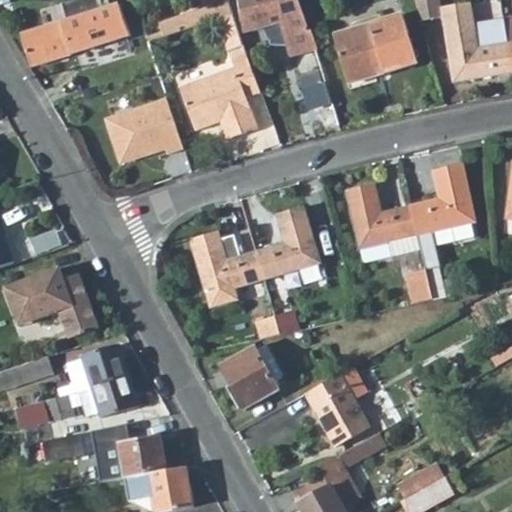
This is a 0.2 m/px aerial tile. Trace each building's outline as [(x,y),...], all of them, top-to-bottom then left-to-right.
[(40,55),(42,63),(131,37),(120,4),(109,7),(107,0),(85,0),(89,15),(23,35),(30,58),(40,55)] [(242,0),(246,20),(248,27),(249,32),(250,33),(280,24),(290,57),(301,54),(323,130),(338,126),(312,39),(299,0),(242,0)] [(446,18),(455,83),(511,74),(511,64),(509,45),(505,20),(476,25),(473,4),(444,8),(443,0),(414,0),(421,22),(446,18)] [(219,5),(183,16),(187,30),(223,19),(238,14),(233,1),(219,5)] [(385,74),(418,65),(404,15),(334,35),(346,75),(383,65),(385,74)] [(187,30),(183,16),(166,22),(170,35),(187,30)] [(267,101),(254,61),(239,66),(241,74),(188,92),(202,136),(227,128),(234,147),(265,136),(255,105),(267,101)] [(167,154),(183,149),(167,98),(105,118),(118,159),(141,152),(142,157),(166,149),(167,154)] [(418,235),(475,223),(462,164),(433,171),(439,198),(411,205),(418,235)] [(411,205),(382,212),(375,183),(346,189),(362,262),(421,249),(418,235),(411,205)] [(264,278),(320,262),(303,206),(276,213),(284,241),(255,250),(264,278)] [(0,268),(14,263),(0,222),(0,268)] [(239,297),(235,286),(264,278),(255,250),(240,254),(234,233),(221,237),(218,230),(190,238),(210,306),(239,297)] [(60,312),(70,340),(100,329),(81,274),(66,280),(61,268),(6,287),(14,309),(29,304),(32,313),(42,318),(60,312)] [(425,268),(407,272),(414,303),(432,299),(425,268)] [(29,304),(14,309),(20,326),(42,318),(32,313),(29,304)] [(294,331),(290,311),(274,315),(280,334),(294,331)] [(274,315),(256,320),(261,339),(280,334),(274,315)] [(130,375),(120,344),(82,356),(83,360),(91,386),(130,375)] [(244,409),(278,390),(254,346),(220,366),(244,409)] [(49,357),(0,373),(0,389),(54,372),(49,357)] [(78,390),(91,386),(83,360),(74,363),(69,370),(75,391),(78,390)] [(352,367),(340,374),(354,400),(367,393),(352,367)] [(334,446),(368,427),(354,400),(340,374),(305,393),(334,446)] [(130,375),(91,386),(100,415),(101,418),(140,407),(130,375)] [(78,390),(87,418),(100,415),(91,386),(78,390)] [(50,416),(73,411),(69,392),(45,399),(50,416)] [(50,416),(45,399),(26,404),(30,423),(50,419),(50,416)] [(48,461),(82,454),(78,433),(44,441),(48,461)] [(169,471),(163,437),(121,444),(125,479),(127,478),(169,471)] [(302,511),(345,511),(327,478),(341,470),(363,458),(356,445),(319,466),(324,475),(292,493),(302,511)] [(188,468),(169,471),(127,478),(131,503),(137,502),(154,499),(156,511),(166,511),(195,508),(188,468)] [(432,468),(401,485),(407,496),(438,480),(432,468)] [(345,511),(351,511),(356,497),(341,470),(327,478),(345,511)] [(415,511),(421,511),(450,497),(440,479),(438,480),(407,496),(415,511)] [(137,502),(156,511),(154,499),(137,502)]
